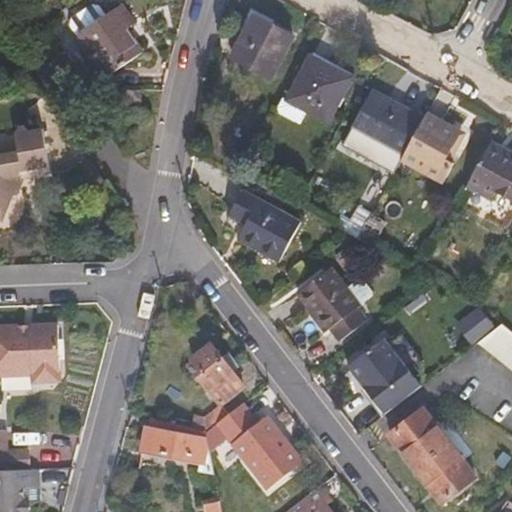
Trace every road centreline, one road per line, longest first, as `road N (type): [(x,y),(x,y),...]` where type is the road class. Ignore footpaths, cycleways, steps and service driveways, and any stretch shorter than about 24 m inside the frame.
road 1 (residential): [(384,511),(160,214)]
road 2 (residential): [(144,284),(84,511)]
road 3 (residential): [(209,0),(184,79),(160,214)]
road 4 (residential): [(454,71),(321,0)]
road 5 (residential): [(144,284),(0,288)]
